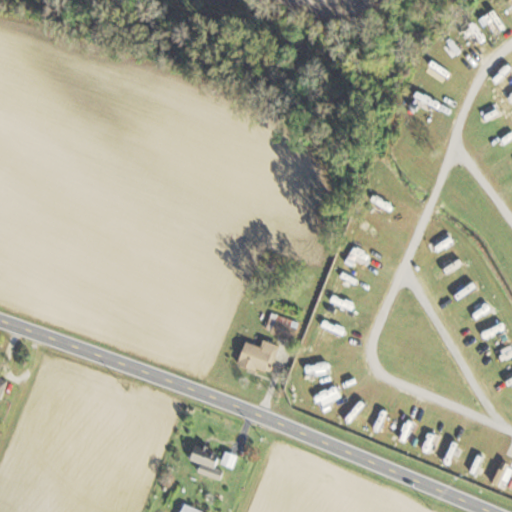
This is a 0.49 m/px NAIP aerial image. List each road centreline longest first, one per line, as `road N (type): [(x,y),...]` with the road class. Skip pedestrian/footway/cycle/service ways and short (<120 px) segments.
road 1 (tertiary): [(497,511),(278,420),(0,319)]
road 2 (residential): [(511,37),(472,81),(369,348),(391,378),(511,428)]
road 3 (residential): [(406,253),(465,352),(463,407)]
